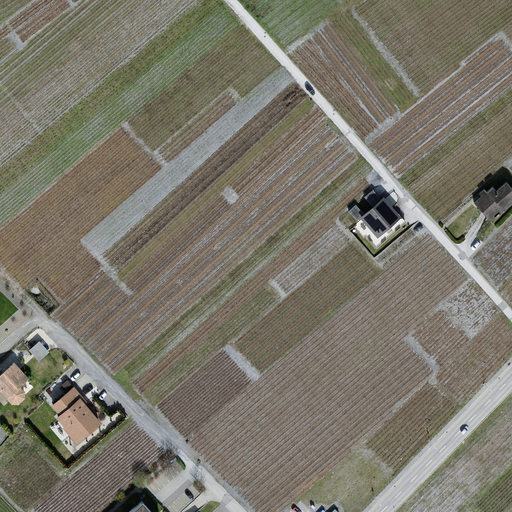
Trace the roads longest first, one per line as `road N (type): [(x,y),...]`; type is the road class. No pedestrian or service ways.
road 1 (residential): [(229,0),(511,315)]
road 2 (unclassified): [(380,511),(511,376)]
